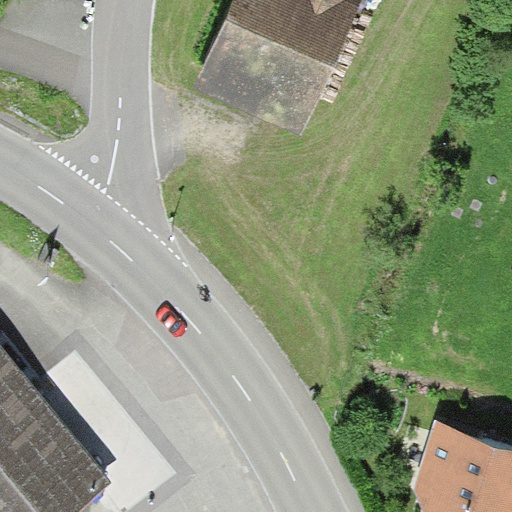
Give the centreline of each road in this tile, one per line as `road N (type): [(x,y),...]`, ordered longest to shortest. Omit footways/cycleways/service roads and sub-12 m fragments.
road 1 (secondary): [(100,231),(177,304),(241,382),(310,511)]
road 2 (residential): [(100,231),(119,142),(117,82),(130,0)]
road 3 (unknown): [(268,433),(168,511)]
